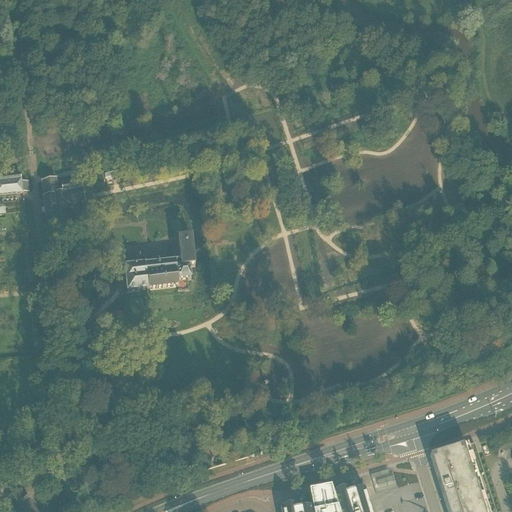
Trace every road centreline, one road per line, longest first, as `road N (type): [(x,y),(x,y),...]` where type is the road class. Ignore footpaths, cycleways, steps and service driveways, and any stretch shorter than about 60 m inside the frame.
road 1 (track): [(30,158),(17,0)]
road 2 (track): [(164,0),(228,122)]
road 3 (track): [(325,0),(406,97)]
